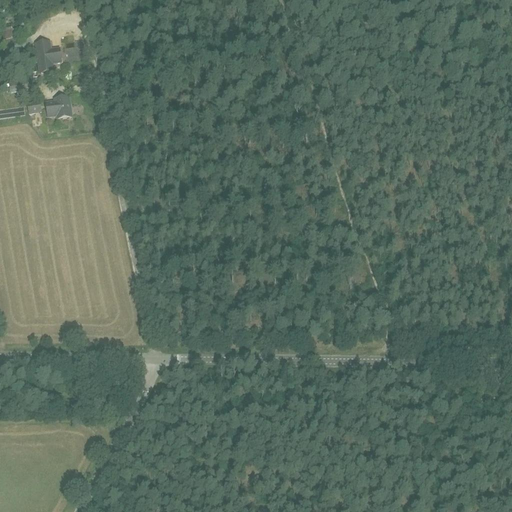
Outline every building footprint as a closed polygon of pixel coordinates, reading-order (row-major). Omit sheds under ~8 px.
[(12,30),(12,28),(4,29),(5,32),(0,33),(0,42),(3,42),(4,47),(15,45),(14,39),(14,35),(16,35),(15,30),(12,30)] [(51,51),(50,43),(36,45),(40,75),(54,73),(53,65),(61,64),(60,50),(51,51)] [(67,56),(67,69),(81,69),(82,56),(67,56)] [(25,81),(24,79),(12,81),(12,83),(9,84),(10,89),(6,90),(7,94),(10,94),(10,95),(31,91),(30,90),(33,90),(32,81),(29,81),(25,81)] [(72,118),(69,98),(55,100),(55,103),(46,104),(48,118),(57,117),(58,120),(72,118)] [(47,118),(46,108),(33,110),(34,119),(47,118)]
